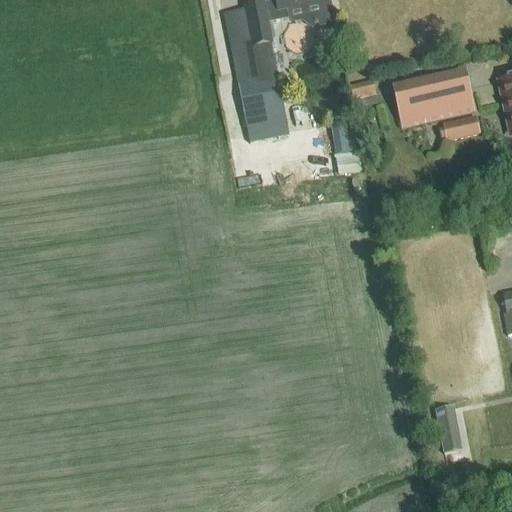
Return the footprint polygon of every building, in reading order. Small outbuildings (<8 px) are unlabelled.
[(275,0),(276,3),(265,5),(269,25),(290,21),(295,25),(302,23),(313,31),(327,28),(333,16),(330,3),(325,0),(323,0),(321,1),(321,0),(275,0)] [(271,46),(273,46),(269,25),(265,5),(244,9),(244,12),(223,16),(229,48),(242,111),(282,103),(271,46)] [(402,132),(474,115),(464,73),(392,90),(402,132)] [(511,81),(501,84),(511,134),(511,81)] [(349,88),(355,113),(378,107),(372,83),(349,88)] [(479,136),(475,120),(443,127),(447,144),(479,136)] [(331,130),(332,155),(352,154),(351,129),(331,130)] [(466,239),(405,252),(410,277),(471,264),(466,239)] [(503,317),(507,338),(511,336),(511,294),(502,296),(506,317),(503,317)] [(462,453),(454,410),(435,413),(443,456),(462,453)]
